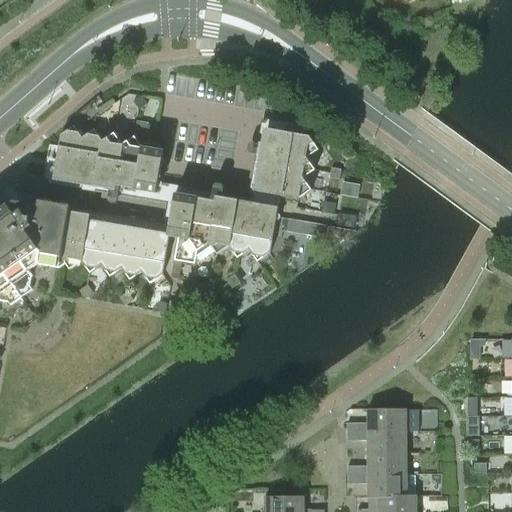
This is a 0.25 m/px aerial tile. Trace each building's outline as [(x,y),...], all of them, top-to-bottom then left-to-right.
[(141,97),(138,99),(143,108),(147,105),(141,97)] [(139,111),(143,108),(138,99),(133,102),(139,111)] [(116,104),(113,100),(96,111),(99,115),(116,104)] [(61,134),(60,134),(53,177),(134,190),(133,193),(155,197),(163,152),(142,148),(133,137),(122,145),(113,134),(102,141),(93,130),(82,138),(73,127),(61,134)] [(314,170),(307,159),(318,150),(310,139),(310,138),(269,131),(258,193),(300,200),(300,199),(311,191),(303,179),(314,170)] [(349,157),(347,171),(357,173),(359,159),(349,157)] [(175,192),(168,234),(170,234),(169,237),(177,238),(171,278),(179,280),(182,262),(195,264),(195,260),(200,261),(214,251),(217,256),(229,247),(237,259),(249,251),(257,263),(269,255),(270,255),(278,209),(271,208),(270,212),(262,210),(263,207),(235,202),(234,206),(197,199),(197,195),(196,195),(175,192)] [(0,299),(7,300),(11,305),(32,290),(28,285),(30,274),(29,272),(38,265),(58,269),(65,264),(69,270),(81,262),(90,274),(101,266),(110,277),(121,269),(130,281),(141,273),(150,284),(161,276),(163,276),(169,237),(170,234),(168,234),(39,212),(40,208),(14,203),(11,200),(4,205),(6,208),(0,212),(0,299)] [(333,214),(335,205),(325,203),(323,213),(333,214)] [(289,220),(287,232),(299,234),(301,222),(289,220)] [(226,281),(229,285),(237,279),(234,275),(226,281)] [(240,284),(237,279),(229,285),(232,289),(240,284)] [(79,291),(82,295),(90,289),(87,285),(79,291)] [(93,293),(90,289),(82,295),(85,299),(93,293)] [(120,298),(122,302),(131,296),(128,292),(120,298)] [(133,300),(131,296),(122,302),(125,306),(133,300)] [(158,305),(156,312),(165,313),(167,303),(166,303),(162,302),(158,302),(158,305)] [(477,398),(468,398),(468,417),(477,417),(477,398)] [(347,433),(406,432),(405,410),(367,410),(367,424),(347,424),(347,433)] [(468,436),(472,436),(478,436),(477,418),(471,418),(467,418),(468,436)] [(406,432),(347,433),(347,442),(367,441),(367,454),(406,454),(406,432)] [(347,476),(406,476),(406,454),(367,454),(367,467),(347,467),(347,476)] [(486,464),(474,464),(474,474),(486,474),(486,464)] [(406,476),(347,476),(347,485),(367,485),(368,498),(377,498),(377,497),(406,497),(406,496),(416,496),(416,475),(406,476)] [(356,511),(415,511),(416,496),(406,496),(406,497),(377,497),(377,498),(368,498),(368,510),(357,510),(356,511)] [(265,497),(264,511),(323,511),(324,511),(303,511),(303,497),(265,497)]
